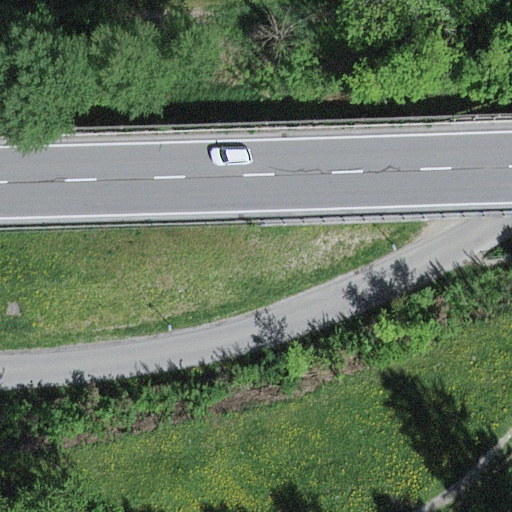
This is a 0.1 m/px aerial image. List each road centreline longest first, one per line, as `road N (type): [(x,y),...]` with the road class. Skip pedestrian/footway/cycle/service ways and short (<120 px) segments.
road 1 (residential): [(511,208),(480,234),(316,315),(0,358)]
road 2 (primary): [(0,184),(511,167)]
